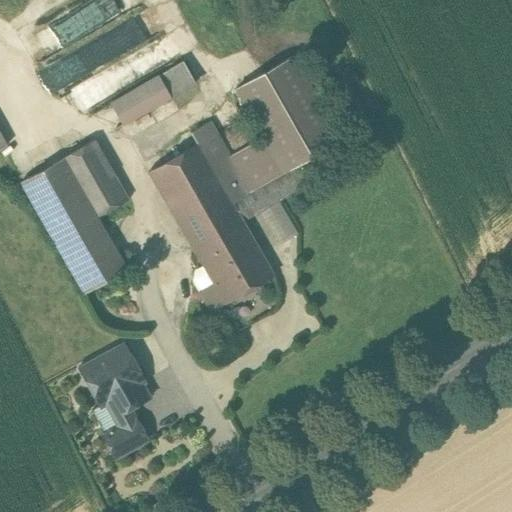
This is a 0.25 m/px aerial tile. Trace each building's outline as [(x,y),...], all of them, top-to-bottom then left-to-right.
[(95,31),(86,10),(65,18),(74,40),(95,31)] [(62,18),(35,31),(45,54),(73,41),(62,18)] [(265,137),(230,157),(250,192),(298,165),(340,140),(291,57),(236,88),(265,137)] [(158,75),(109,103),(122,125),(194,84),(182,62),(158,75)] [(79,116),(116,94),(102,70),(64,92),(79,116)] [(230,157),(210,122),(190,133),(197,144),(232,203),(250,192),(230,157)] [(232,203),(197,144),(190,133),(168,145),(174,157),(149,171),(193,249),(242,221),(232,203)] [(94,140),(20,182),(84,293),(126,269),(97,217),(128,199),(94,140)] [(250,192),(232,203),(242,221),(308,183),(298,165),(250,192)] [(242,221),(193,249),(203,266),(225,303),(273,276),(242,221)] [(225,303),(203,266),(195,271),(192,282),(209,312),(225,303)] [(108,434),(120,427),(114,417),(129,408),(139,402),(131,388),(144,382),(123,345),(80,369),(100,406),(94,409),(108,434)] [(146,440),(129,408),(114,417),(120,427),(108,434),(103,436),(115,457),(146,440)]
